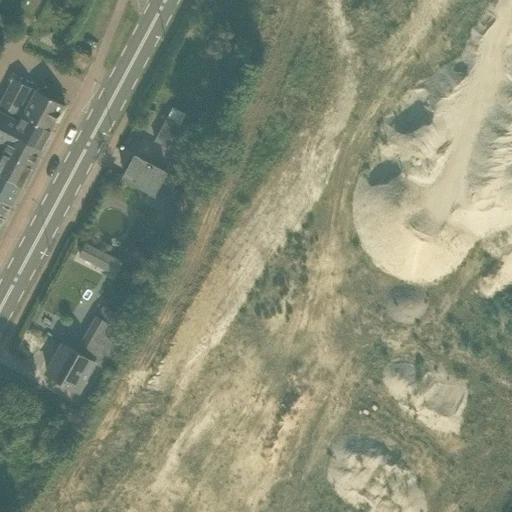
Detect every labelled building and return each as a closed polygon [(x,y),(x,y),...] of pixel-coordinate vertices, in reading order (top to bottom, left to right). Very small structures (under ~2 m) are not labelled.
[(52,130),(65,105),(15,78),(1,104),(23,116),(52,130)] [(0,127),(42,149),(52,130),(23,116),(20,122),(0,111),(0,127)] [(207,139),(184,129),(167,120),(155,140),(176,152),(168,169),(189,178),(207,139)] [(32,168),(42,149),(0,127),(0,142),(7,146),(4,153),(32,168)] [(0,174),(22,187),(32,168),(4,153),(1,159),(0,158),(0,174)] [(176,205),(182,191),(175,188),(179,178),(136,155),(124,177),(168,201),(176,205)] [(13,205),(22,187),(0,174),(0,198),(13,206),(13,205)] [(0,224),(2,226),(13,206),(0,198),(0,224)] [(110,251),(113,245),(102,240),(99,246),(110,251)] [(90,246),(74,247),(75,262),(91,261),(90,246)] [(47,373),(76,392),(80,394),(98,364),(103,367),(129,320),(105,306),(98,318),(97,317),(78,352),(64,344),(47,373)]
